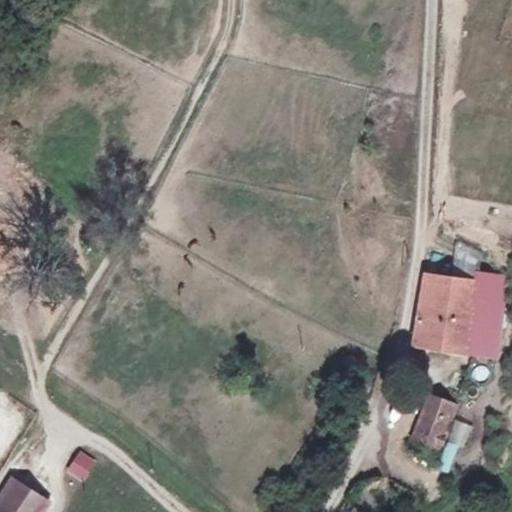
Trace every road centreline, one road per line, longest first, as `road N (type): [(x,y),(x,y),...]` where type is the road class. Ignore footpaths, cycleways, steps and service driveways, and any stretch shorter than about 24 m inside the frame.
road 1 (track): [(434,0),(421,237),(400,358),(330,511)]
road 2 (track): [(255,511),(158,397),(0,264)]
